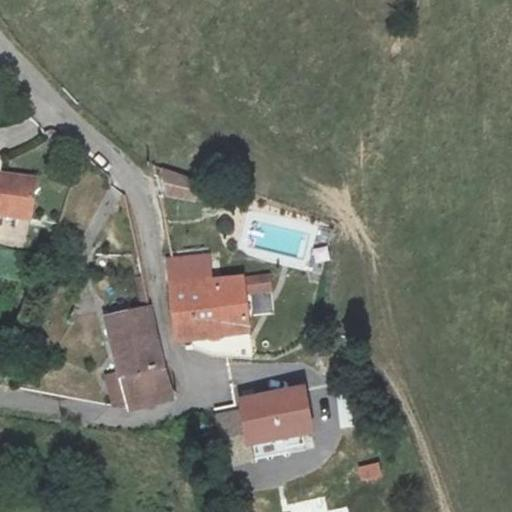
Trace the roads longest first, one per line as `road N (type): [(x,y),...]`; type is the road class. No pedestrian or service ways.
road 1 (track): [(56,100),(125,81),(225,108),(352,223),(364,253),(360,334),(406,400),(448,511)]
road 2 (unclassified): [(0,399),(106,418),(139,419),(183,405),(134,185),(0,39)]
